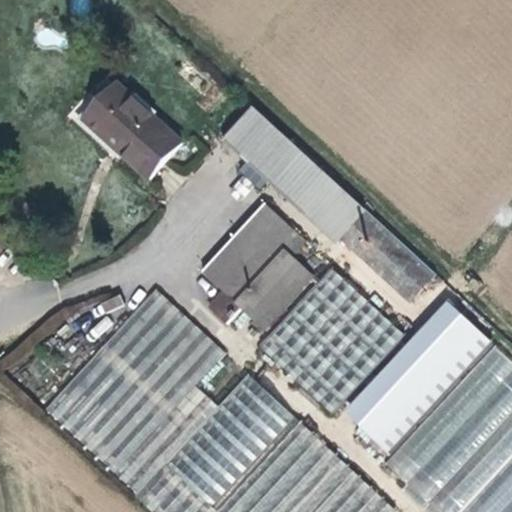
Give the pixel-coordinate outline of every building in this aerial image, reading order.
[(181,144),(115,87),(83,125),(150,181),(181,144)] [(363,207),(254,107),(224,141),(333,241),(363,207)] [(293,230),(232,300),(244,311),(306,241),(293,230)] [(303,267),(243,337),(255,347),(315,277),(303,267)] [(334,417),(407,337),(330,267),(257,348),(334,417)] [(45,408),(154,511),(396,511),(397,511),(247,370),(217,401),(204,389),(233,358),(156,286),(62,386),(55,386),(55,368),(47,361),(54,353),(53,310),(13,352),(6,352),(0,358),(0,379),(25,403),(25,408),(45,408)] [(244,311),(232,300),(226,295),(211,312),(229,328),(244,311)] [(511,511),(511,359),(444,299),(437,307),(440,401),(382,465),(433,511),(511,511)]
